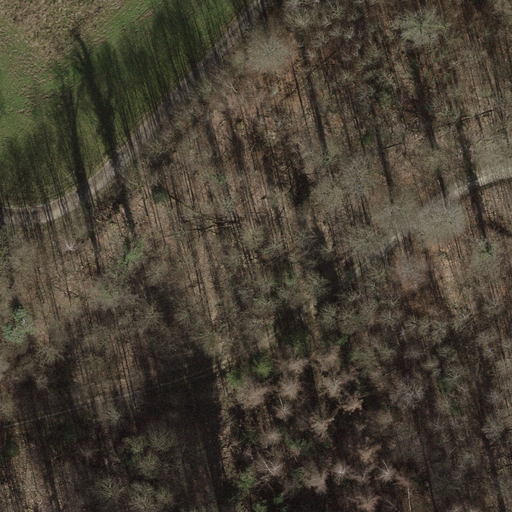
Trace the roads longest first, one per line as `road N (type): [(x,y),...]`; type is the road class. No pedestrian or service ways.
road 1 (track): [(511,171),(477,178),(378,248),(301,317),(223,357),(0,425)]
road 2 (track): [(265,0),(81,204),(30,220),(0,215)]
